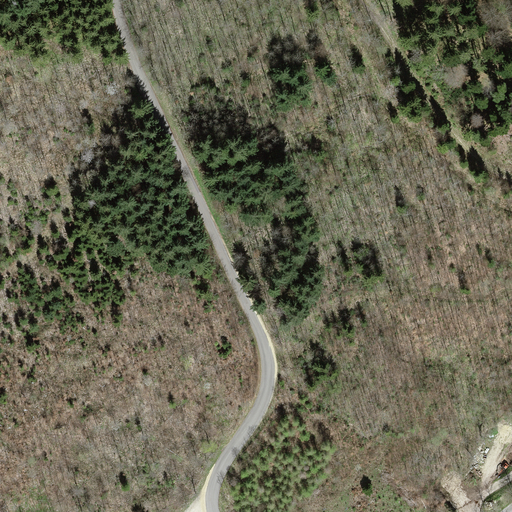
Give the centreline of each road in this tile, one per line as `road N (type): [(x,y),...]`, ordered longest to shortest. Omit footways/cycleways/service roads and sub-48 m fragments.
road 1 (unclassified): [(120,0),(137,60),(261,327),(267,359),(266,389),(226,453),(208,496),(211,511)]
road 2 (track): [(361,0),(454,125),(511,173)]
